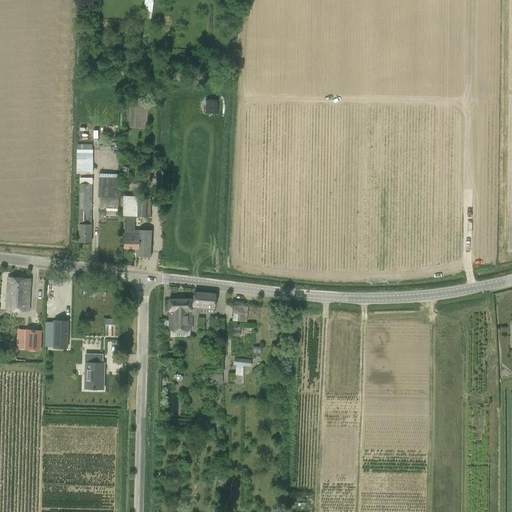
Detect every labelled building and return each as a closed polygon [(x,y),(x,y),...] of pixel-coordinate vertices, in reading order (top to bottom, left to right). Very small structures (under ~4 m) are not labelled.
[(154,0),(144,0),(143,18),(152,19),(154,0)] [(77,150),(77,174),(93,174),(93,150),(77,150)] [(100,197),(100,205),(106,205),(106,211),(118,212),(119,198),(120,174),(99,173),(98,197),(100,197)] [(91,216),(92,184),(93,178),(80,178),(79,224),(79,242),(91,242),(91,224),(91,216)] [(135,216),(140,217),(140,199),(138,199),(138,196),(123,196),(122,216),(125,216),(124,233),(124,248),(137,249),(136,256),(139,256),(140,231),(134,230),(135,216)] [(148,199),(140,199),(140,217),(147,217),(151,217),(151,202),(148,202),(148,199)] [(140,231),(139,256),(150,256),(151,231),(140,231)] [(6,310),(28,311),(30,279),(8,277),(6,310)] [(213,314),(215,296),(193,295),(193,302),(169,301),(168,330),(190,331),(191,313),(213,314)] [(114,337),(114,319),(105,319),(105,337),(114,337)] [(68,340),(68,321),(54,321),(54,340),(68,340)] [(240,336),(240,325),(231,325),(231,336),(240,336)] [(26,329),(25,350),(41,351),(42,330),(26,329)] [(87,372),(86,390),(98,390),(99,372),(102,373),(102,366),(100,366),(100,355),(84,355),(84,372),(87,372)] [(251,360),(234,358),(234,365),(251,367),(251,360)] [(223,375),(214,374),(213,380),(218,380),(218,384),(222,384),(223,375)]
